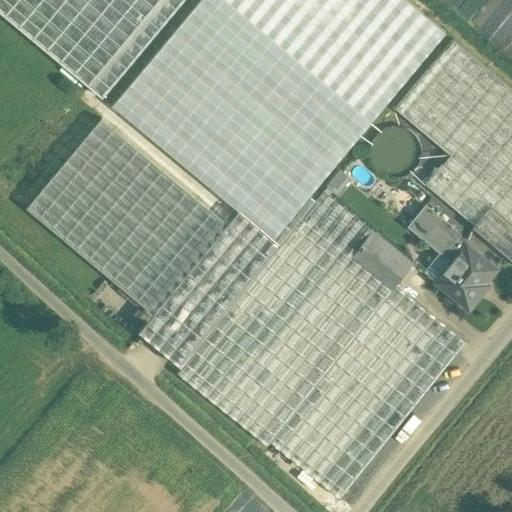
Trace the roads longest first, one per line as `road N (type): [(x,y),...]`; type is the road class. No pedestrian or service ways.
road 1 (unclassified): [(284,511),(0,259)]
road 2 (unclassified): [(511,317),(355,511)]
